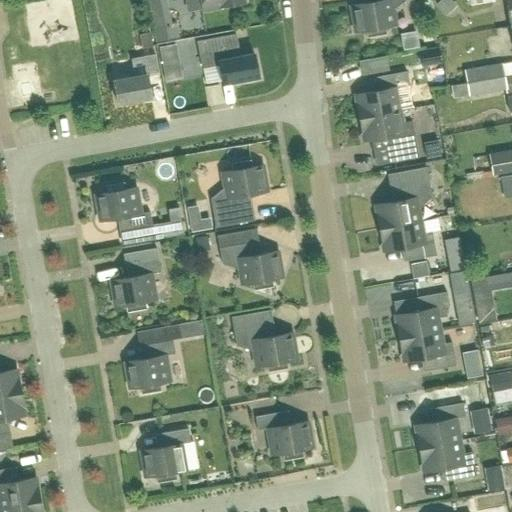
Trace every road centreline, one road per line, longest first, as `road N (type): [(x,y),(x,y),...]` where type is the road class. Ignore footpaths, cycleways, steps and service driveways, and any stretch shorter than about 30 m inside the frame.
road 1 (residential): [(369,478),(305,104)]
road 2 (residential): [(81,511),(23,168)]
road 3 (residential): [(23,168),(36,157),(305,104)]
road 4 (residential): [(369,478),(189,511)]
